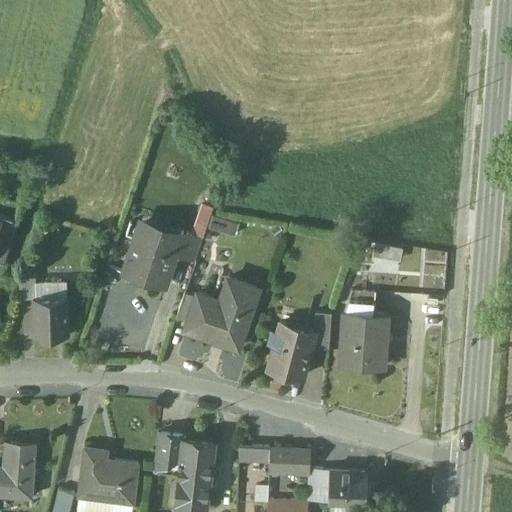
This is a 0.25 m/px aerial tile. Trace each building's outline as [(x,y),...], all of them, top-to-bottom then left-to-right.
[(17,221),(0,215),(0,261),(3,263),(17,221)] [(155,243),(136,236),(124,271),(166,285),(176,256),(175,256),(180,238),(159,231),(155,243)] [(203,238),(182,231),(180,238),(175,256),(176,256),(194,262),(203,238)] [(35,273),(20,273),(20,297),(34,297),(36,297),(35,273)] [(221,301),(199,293),(187,328),(238,345),(257,288),(229,278),(221,301)] [(65,282),(40,283),(40,296),(65,296),(65,282)] [(376,291),(352,289),(344,311),(374,314),(376,291)] [(36,297),(34,297),(35,334),(68,333),(67,296),(65,296),(40,296),(36,297)] [(332,312),(315,311),(314,329),(315,330),(311,347),(329,348),(332,312)] [(374,314),(344,311),(340,363),(384,366),(388,315),(374,314)] [(314,329),(281,320),(278,329),(271,327),(266,343),(274,345),(268,367),(303,376),(311,347),(315,330),(314,329)] [(185,435),(158,432),(154,469),(180,472),(184,439),(185,439),(185,435)] [(37,441),(5,439),(3,463),(0,463),(0,494),(33,496),(37,441)] [(185,439),(184,439),(180,472),(176,505),(206,508),(214,442),(185,439)] [(138,460),(106,455),(107,447),(85,444),(79,492),(133,499),(138,460)] [(270,447),(241,445),(240,460),(269,462),(270,447)] [(311,449),(270,447),(269,462),(269,466),(310,467),(310,466),(311,449)] [(330,467),(310,466),(310,467),(308,499),(329,500),(330,467)] [(366,469),(330,467),(329,500),(329,501),(365,502),(366,469)] [(69,511),(75,490),(59,486),(52,511),(69,511)] [(307,511),(308,500),(268,498),(266,511),(307,511)]
